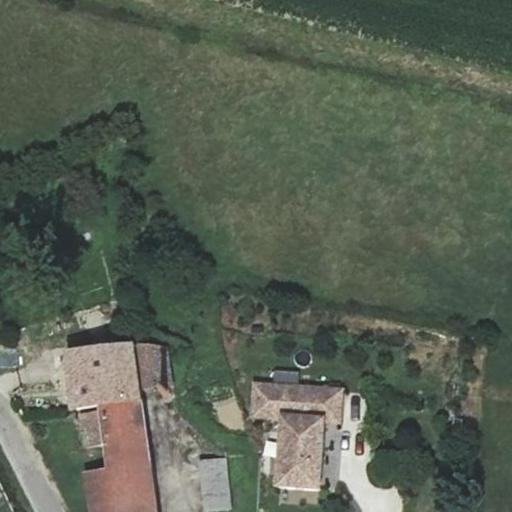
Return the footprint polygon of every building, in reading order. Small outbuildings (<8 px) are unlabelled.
[(151,355),(136,356),(140,392),(165,388),(165,395),(173,394),(173,388),(166,361),(161,357),(151,355)] [(140,392),(136,356),(69,364),(74,410),(102,406),(140,400),(140,392)] [(343,389),(256,383),(253,414),(284,417),(279,485),(320,488),(325,420),(340,421),(343,389)] [(154,511),(140,400),(102,406),(103,413),(80,416),(85,448),(107,447),(110,474),(87,478),(90,511),(154,511)] [(225,459),(199,462),(204,511),(230,507),(225,459)] [(283,491),(283,503),(315,504),(316,492),(283,491)]
